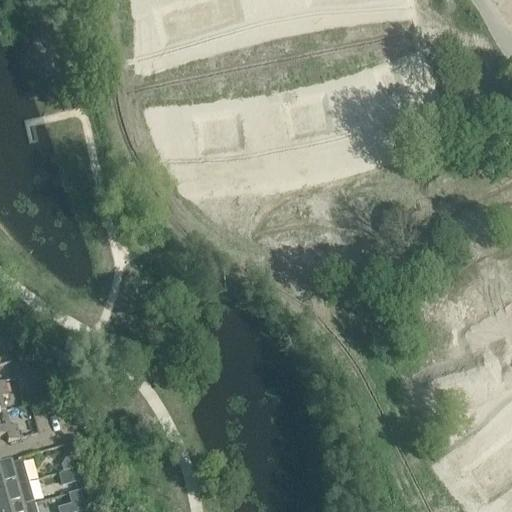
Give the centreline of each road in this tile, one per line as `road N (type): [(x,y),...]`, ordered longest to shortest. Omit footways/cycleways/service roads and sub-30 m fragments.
road 1 (unknown): [(126,105),(419,39)]
road 2 (unknown): [(423,476),(441,462),(486,362),(511,340)]
